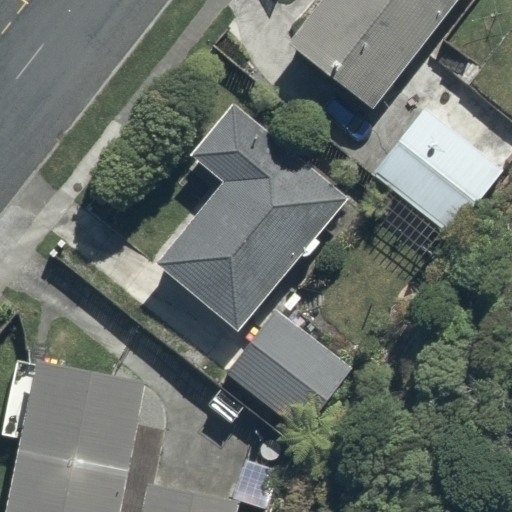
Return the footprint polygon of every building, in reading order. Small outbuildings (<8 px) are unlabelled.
[(322,0),(294,35),(380,104),(463,0),(322,0)] [(361,185),(234,93),(191,152),(223,175),(160,260),(256,330),(361,185)] [(511,156),(439,93),(376,166),(455,234),(511,168),(511,156)] [(276,309),(232,368),(305,423),(350,364),(276,309)] [(126,511),(149,373),(43,355),(16,511),(126,511)] [(150,487),(147,511),(241,511),(243,499),(150,487)]
